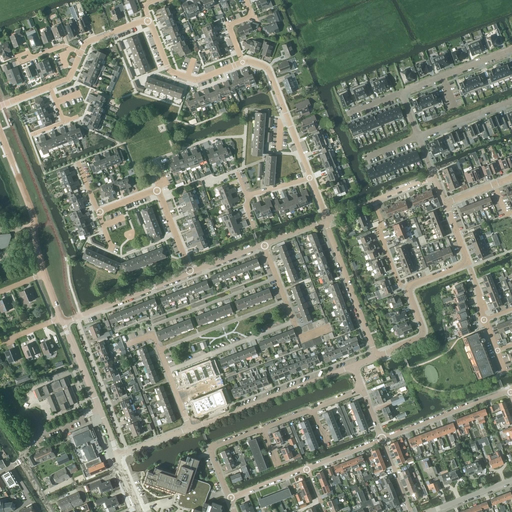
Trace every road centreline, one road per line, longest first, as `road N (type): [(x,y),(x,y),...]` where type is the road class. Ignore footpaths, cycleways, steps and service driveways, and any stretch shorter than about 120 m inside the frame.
road 1 (residential): [(168,370),(293,321),(263,245)]
road 2 (residential): [(191,427),(353,365)]
road 3 (residential): [(190,274),(157,189),(98,212)]
road 4 (tertiary): [(44,273),(33,216),(0,131)]
road 5 (residential): [(377,354),(325,220)]
road 6 (residential): [(77,318),(128,452)]
road 7 (residential): [(382,439),(510,390)]
road 8 (residential): [(148,19),(173,73),(200,80),(243,63)]
road 9 (residential): [(77,318),(190,274)]
